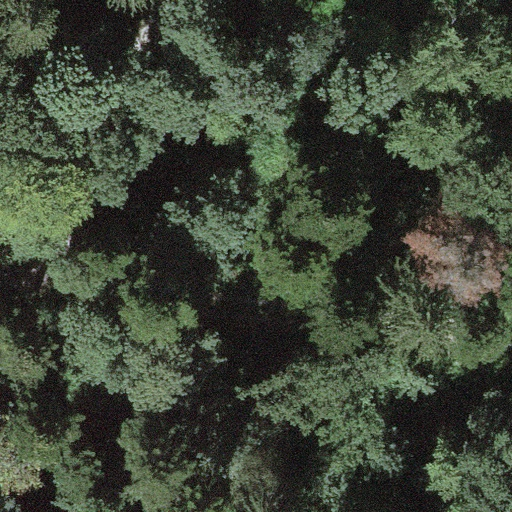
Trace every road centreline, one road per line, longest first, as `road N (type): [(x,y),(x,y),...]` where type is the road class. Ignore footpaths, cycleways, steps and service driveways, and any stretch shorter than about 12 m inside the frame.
road 1 (track): [(2,240),(134,292),(412,335),(511,340)]
road 2 (track): [(193,0),(0,244)]
